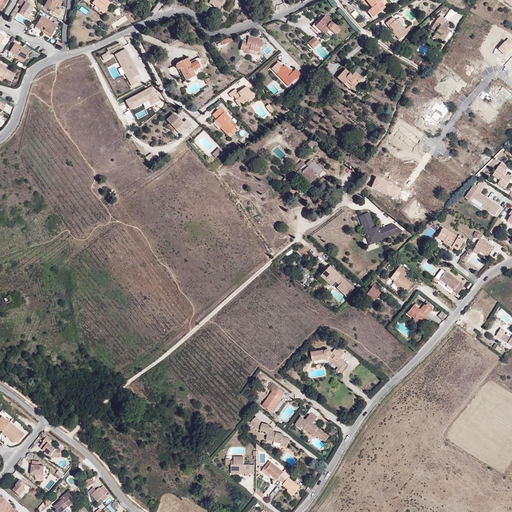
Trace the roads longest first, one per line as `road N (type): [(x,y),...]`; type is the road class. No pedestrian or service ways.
road 1 (unclassified): [(511,260),(483,278),(380,394),(299,511)]
road 2 (unclassified): [(170,12),(187,10),(211,31),(226,32),(314,0)]
road 3 (unclassified): [(44,420),(87,454),(137,511)]
